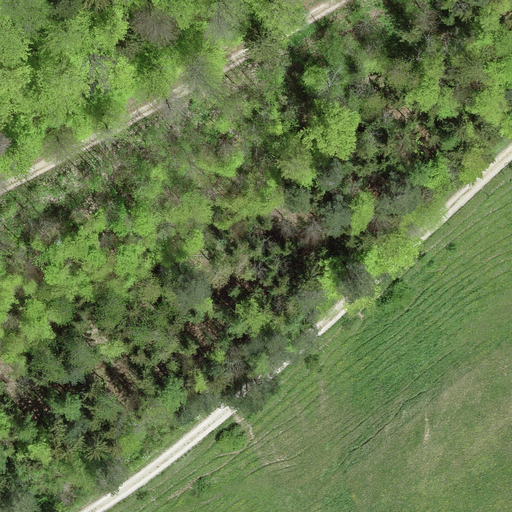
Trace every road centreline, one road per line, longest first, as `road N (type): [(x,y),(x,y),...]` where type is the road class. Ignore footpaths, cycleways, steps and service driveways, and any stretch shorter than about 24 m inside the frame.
road 1 (track): [(511,151),(188,441),(91,511)]
road 2 (track): [(333,0),(0,181)]
